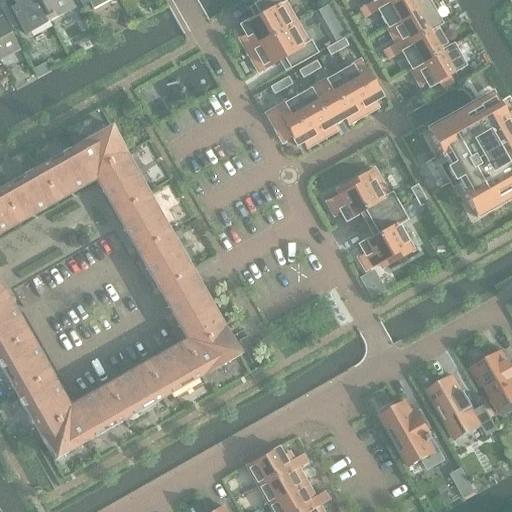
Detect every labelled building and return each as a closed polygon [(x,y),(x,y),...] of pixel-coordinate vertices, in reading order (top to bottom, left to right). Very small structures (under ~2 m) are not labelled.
[(25,35),(49,22),(37,0),(7,0),(0,4),(0,7),(11,29),(20,25),(25,35)] [(37,0),(49,22),(74,9),(69,0),(37,0)] [(77,0),(82,7),(89,3),(93,11),(113,0),(77,0)] [(240,39),(247,51),(295,24),(284,4),(287,1),(286,0),(262,0),(253,5),(259,16),(251,21),(251,20),(239,27),(245,37),(240,39)] [(387,0),(372,0),(373,2),(369,4),(375,13),(378,11),(384,8),(382,3),(387,0)] [(378,11),(388,28),(428,5),(425,0),(387,0),(382,3),(384,8),(378,11)] [(320,10),(317,12),(336,44),(343,40),(350,36),(332,4),(320,10)] [(365,19),(375,13),(369,4),(360,10),(365,19)] [(441,26),(428,5),(388,28),(397,44),(393,47),(398,56),(402,53),(408,50),(405,45),(435,29),(441,26)] [(0,60),(19,50),(2,19),(0,19),(0,60)] [(307,44),(295,24),(247,51),(259,73),(284,59),(289,69),(317,53),(311,41),(307,44)] [(402,53),(411,70),(447,50),(446,49),(435,29),(405,45),(408,50),(402,53)] [(338,52),(347,47),(343,40),(336,44),(334,45),(338,52)] [(338,52),(334,45),(325,50),(330,57),(338,52)] [(452,46),(446,49),(447,50),(411,70),(421,88),(426,85),(428,89),(438,84),(442,91),(453,85),(449,77),(464,68),(452,46)] [(388,61),(398,56),(393,47),(383,52),(388,61)] [(361,62),(276,110),(292,138),(291,138),(296,147),(304,143),(306,148),(336,132),(333,127),(345,119),(348,125),(377,108),(374,103),(382,99),(377,90),(361,62)] [(44,63),(34,69),(38,77),(46,72),(49,71),(44,63)] [(311,75),(320,70),(316,63),(307,68),(311,75)] [(311,75),(307,68),(298,72),(302,80),(311,75)] [(287,79),(278,84),(282,91),(291,86),(287,79)] [(282,91),(278,84),(269,89),(274,96),(282,91)] [(511,124),(494,93),(427,131),(442,158),(443,157),(447,164),(444,165),(456,186),(459,185),(462,191),(461,192),(476,218),(511,198),(511,124)] [(110,126),(0,188),(0,366),(54,462),(240,356),(199,284),(194,276),(110,126)] [(365,212),(372,224),(401,208),(393,194),(388,196),(373,170),(338,190),(341,195),(327,203),(335,216),(340,213),(345,223),(365,212)] [(422,195),(417,187),(410,191),(414,199),(422,195)] [(426,204),(422,195),(414,199),(419,208),(426,204)] [(408,221),(401,208),(372,224),(378,235),(359,247),(364,256),(359,259),(366,272),(380,264),(383,269),(412,253),(397,226),(408,221)] [(372,271),(362,277),(374,297),(384,291),(372,271)] [(508,364),(502,353),(471,370),(481,388),(484,386),(499,413),(510,406),(511,409),(511,367),(510,363),(508,364)] [(463,394),(453,377),(427,392),(455,442),(481,427),(487,437),(498,431),(484,407),(474,413),(472,409),(473,408),(465,393),(463,394)] [(395,410),(393,406),(381,413),(383,416),(380,418),(409,469),(435,454),(429,443),(434,440),(419,414),(414,417),(407,403),(395,410)] [(269,454),(247,467),(258,486),(289,468),(291,473),(300,468),(295,460),(287,465),(278,449),(269,454)] [(308,464),(303,455),(295,460),(300,468),(308,464)] [(289,468),(258,486),(269,505),(299,488),(291,473),(289,468)] [(475,493),(463,471),(452,478),(464,499),(475,493)] [(299,488),(269,505),(272,511),(300,511),(310,507),(313,510),(321,506),(316,497),(308,502),(299,488)] [(324,493),(316,497),(321,506),(329,501),(324,493)]
